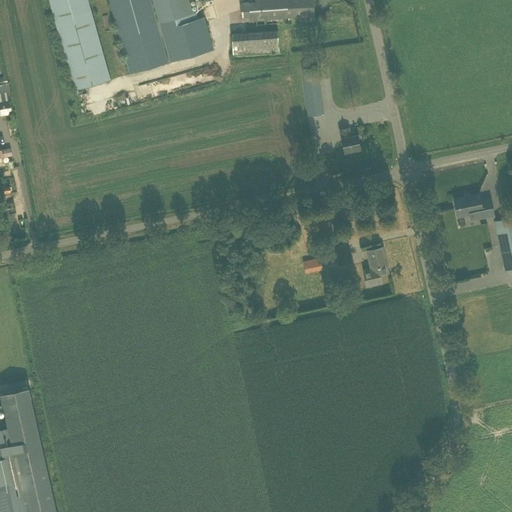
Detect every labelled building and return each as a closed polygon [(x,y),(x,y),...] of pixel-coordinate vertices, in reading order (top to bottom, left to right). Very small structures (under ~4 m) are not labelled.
[(49,0),(75,90),(111,79),(88,0),(49,0)] [(195,19),(193,13),(189,0),(109,0),(130,73),(214,49),(204,16),(195,19)] [(258,0),(258,2),(241,4),(242,20),(244,20),(249,20),(250,26),(299,23),(316,21),(316,20),(314,1),(314,0),(258,0)] [(277,30),(232,34),(234,54),(279,51),(277,30)] [(318,66),(302,68),(308,116),(324,113),(318,66)] [(13,113),(9,91),(0,92),(0,115),(6,114),(13,113)] [(331,93),(323,94),(326,117),(340,115),(338,103),(332,104),(331,93)] [(349,127),(340,129),(342,138),(341,138),(344,152),(361,148),(358,135),(351,136),(349,127)] [(0,157),(11,155),(10,147),(1,149),(0,144),(0,157)] [(479,193),(454,199),(458,216),(470,213),(471,220),(486,217),(485,216),(494,214),(491,199),(481,201),(479,193)] [(511,268),(511,217),(495,221),(505,270),(511,268)] [(338,254),(349,253),(348,242),(337,243),(338,254)] [(367,250),(371,267),(362,269),(366,287),(383,283),(381,274),(389,273),(383,247),(367,250)] [(313,259),(302,260),(303,271),(314,271),(313,259)] [(0,511),(54,511),(28,387),(2,393),(0,393),(0,511)]
